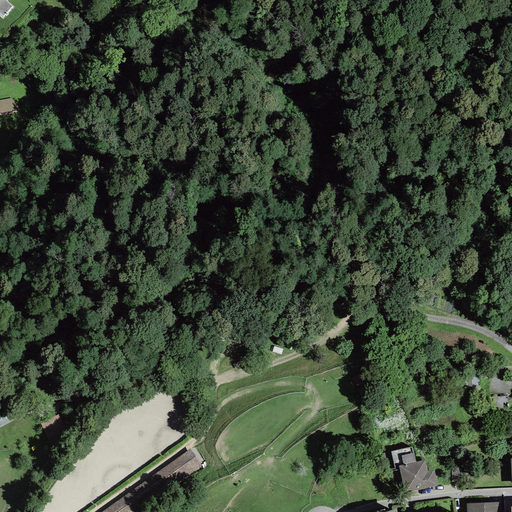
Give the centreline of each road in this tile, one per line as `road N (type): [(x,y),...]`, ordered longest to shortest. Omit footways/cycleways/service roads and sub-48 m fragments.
road 1 (residential): [(364,303),(470,325),(511,347)]
road 2 (residential): [(511,492),(362,511)]
